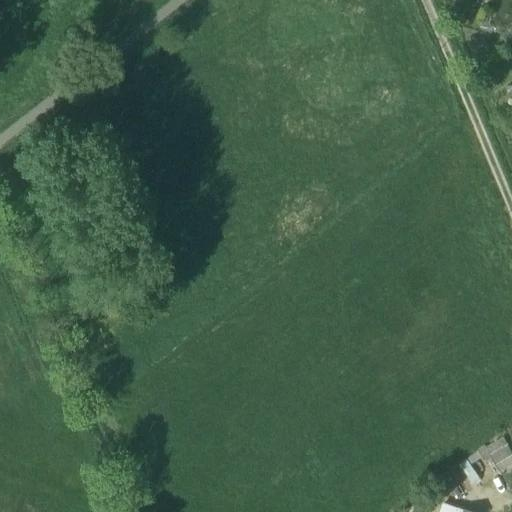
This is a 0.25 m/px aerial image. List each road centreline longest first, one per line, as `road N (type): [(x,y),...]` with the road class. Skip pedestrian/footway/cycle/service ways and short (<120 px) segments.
road 1 (track): [(0,142),(181,0)]
road 2 (track): [(428,0),(511,206)]
